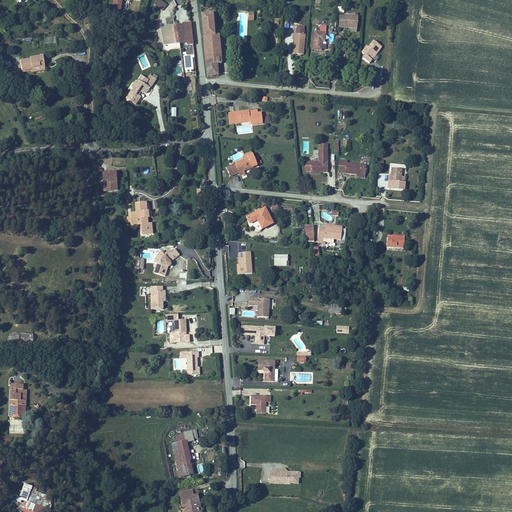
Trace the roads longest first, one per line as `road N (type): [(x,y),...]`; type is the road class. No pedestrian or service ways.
road 1 (tertiary): [(209,135),(232,511)]
road 2 (unknown): [(0,371),(25,369),(56,390),(91,389),(95,382),(99,274),(87,150)]
road 3 (unclassified): [(0,158),(124,152),(209,135)]
road 4 (tertiary): [(193,0),(209,135)]
